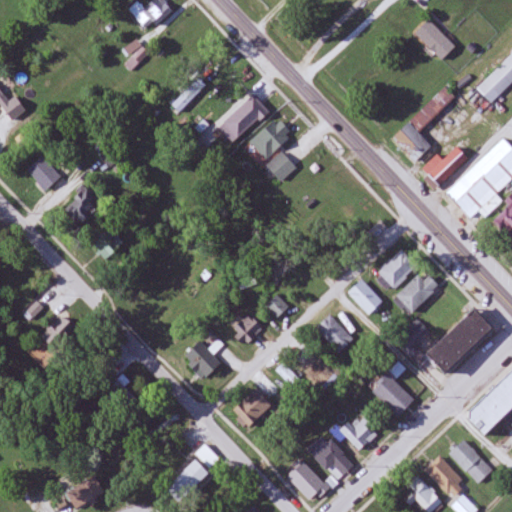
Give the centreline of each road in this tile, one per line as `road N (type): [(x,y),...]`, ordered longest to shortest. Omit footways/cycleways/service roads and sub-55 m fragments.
road 1 (tertiary): [(511,314),(221,0)]
road 2 (residential): [(290,511),(0,201)]
road 3 (residential): [(419,208),(201,418)]
road 4 (residential): [(335,511),(511,341)]
road 5 (residential): [(419,208),(511,117)]
